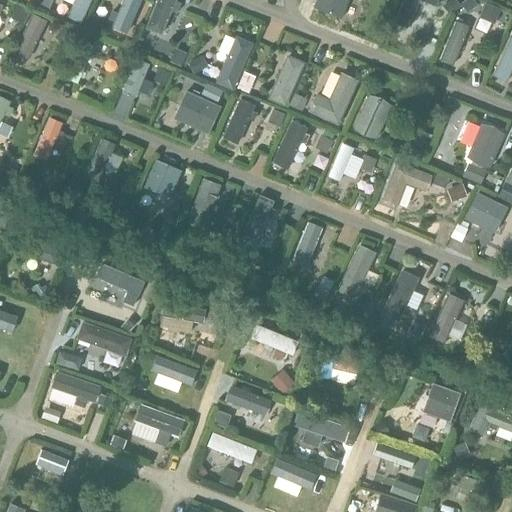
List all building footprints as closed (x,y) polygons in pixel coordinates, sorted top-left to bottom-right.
[(20,0),(15,12),(31,19),(39,0),(20,0)] [(76,0),(67,35),(84,39),(93,0),(76,0)] [(174,2),(174,0),(156,0),(145,29),(160,35),(169,11),(175,14),(179,4),(174,2)] [(340,20),(348,0),(316,0),(313,9),(340,20)] [(417,0),(434,7),(436,0),(402,0),(393,24),(406,29),(417,0)] [(111,8),(99,28),(109,34),(121,14),(111,8)] [(130,51),(147,15),(131,8),(114,44),(130,51)] [(31,31),(13,72),(27,78),(45,37),(31,31)] [(231,90),(252,44),(235,37),(215,83),(231,90)] [(504,95),(511,74),(511,56),(504,53),(490,90),(504,95)] [(284,106),(303,64),(286,56),(267,99),(284,106)] [(77,100),(92,62),(81,57),(66,95),(77,100)] [(337,125),(357,81),(340,74),(328,100),(316,95),(308,112),(337,125)] [(207,135),(220,107),(186,92),(173,120),(207,135)] [(0,122),(10,98),(0,94),(0,122)] [(368,96),(352,129),(362,136),(375,139),(390,106),(379,98),(368,96)] [(251,111),(254,106),(238,99),(220,138),(236,145),(247,120),(252,122),(256,113),(251,111)] [(304,134),(306,129),(291,121),(271,163),(287,170),(300,142),(304,144),(308,136),(304,134)] [(490,168),(504,136),(494,128),(481,125),(467,159),(474,164),(490,168)] [(46,133),(35,171),(49,175),(60,137),(46,133)] [(343,198),(352,162),(337,158),(329,194),(343,198)] [(144,189),(170,201),(182,173),(155,162),(144,189)] [(424,192),(430,176),(395,162),(381,200),(396,206),(404,184),(424,192)] [(203,229),(219,186),(202,180),(186,223),(203,229)] [(493,234),(505,208),(476,193),(463,219),(493,234)] [(269,209),(272,202),(259,196),(241,235),(255,241),(266,216),(270,218),(274,211),(269,209)] [(358,246),(337,291),(353,298),(374,253),(358,246)] [(100,265),(94,278),(127,292),(122,303),(132,307),(142,283),(100,265)] [(398,321),(417,278),(400,271),(381,314),(398,321)] [(28,285),(51,291),(54,279),(31,272),(28,285)] [(447,295),(428,337),(443,343),(462,301),(447,295)] [(0,309),(0,327),(12,332),(17,316),(0,309)] [(83,324),(77,340),(125,357),(130,341),(83,324)] [(291,373),(297,359),(256,341),(250,354),(291,373)] [(511,375),(511,355),(504,352),(497,369),(511,375)] [(156,354),(150,369),(190,384),(196,369),(156,354)] [(354,392),(357,380),(323,371),(320,383),(354,392)] [(55,373),(50,388),(76,397),(73,405),(83,408),(86,400),(93,403),(98,387),(55,373)] [(431,384),(422,412),(448,422),(458,394),(431,384)] [(47,415),(72,424),(76,412),(51,403),(47,415)] [(140,405),(134,421),(177,437),(182,421),(140,405)] [(511,433),(511,418),(478,405),(468,431),(482,436),(485,427),(494,431),(496,427),(511,433)] [(305,431),(298,456),(319,462),(315,474),(339,481),(345,461),(334,458),(339,441),(305,431)] [(128,454),(162,468),(170,448),(137,434),(128,454)] [(410,468),(414,457),(376,444),(373,455),(391,461),(389,466),(398,469),(400,465),(410,468)] [(213,479),(218,467),(250,480),(256,467),(212,448),(201,474),(213,479)] [(40,449),(34,464),(61,474),(67,459),(40,449)] [(276,458),(271,472),(309,488),(315,474),(276,458)] [(451,483),(443,504),(462,511),(479,511),(486,496),(451,483)] [(314,502),(315,490),(276,487),(274,509),(291,510),(292,501),(314,502)] [(413,511),(415,508),(379,497),(373,511),(413,511)] [(9,503),(4,511),(21,511),(23,509),(9,503)]
